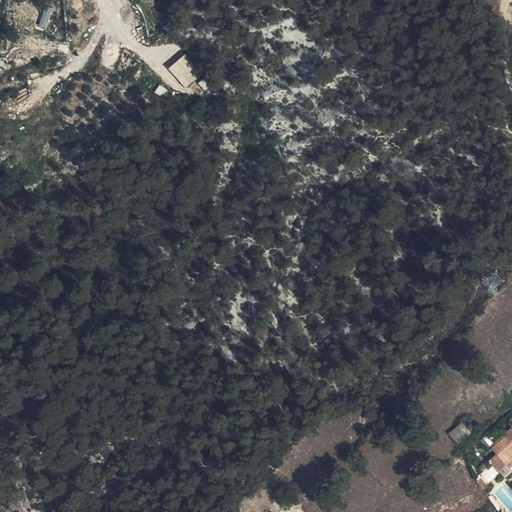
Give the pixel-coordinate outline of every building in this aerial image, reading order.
[(187,86),(204,72),(187,52),(170,66),(187,86)] [(459,441),(468,432),(461,425),(452,433),(459,441)] [(510,467),(511,465),(511,428),(498,439),(500,441),(492,448),(497,453),(489,460),(499,471),(507,464),(510,467)] [(493,444),(486,435),(481,441),(488,449),(493,444)] [(511,465),(510,467),(507,464),(499,471),(504,477),(511,470),(511,469),(511,465)] [(481,477),(476,481),(482,489),(487,485),(481,477)]
